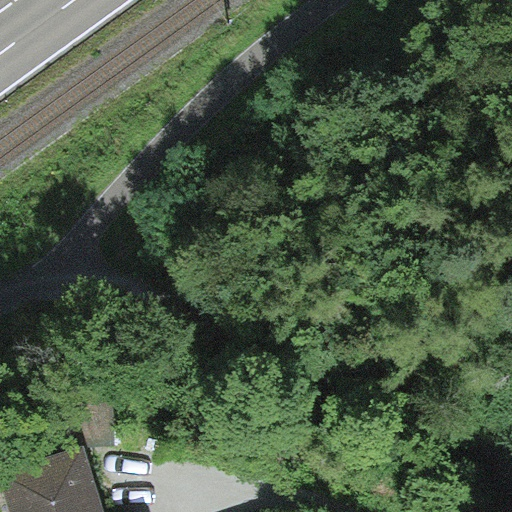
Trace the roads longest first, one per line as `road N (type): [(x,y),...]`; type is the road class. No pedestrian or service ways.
road 1 (track): [(511,467),(411,393),(126,302),(76,261)]
road 2 (track): [(139,486),(276,498),(319,511)]
